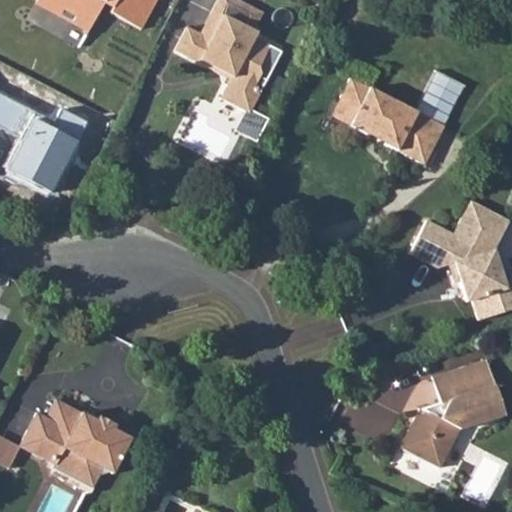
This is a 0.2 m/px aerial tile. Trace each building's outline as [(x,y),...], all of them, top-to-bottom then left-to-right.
[(113,17),(124,23),(135,0),(47,0),(43,6),(63,17),(66,12),(81,20),(78,26),(91,34),(105,6),(115,10),(113,17)] [(135,0),(124,23),(137,28),(151,0),(135,0)] [(178,28),(168,48),(223,77),(216,92),(245,106),(254,89),(253,78),(258,67),(254,61),(261,47),(245,39),(248,34),(244,32),(228,24),(237,5),(227,0),(210,0),(204,11),(192,35),(178,28)] [(237,5),(228,24),(244,32),(254,14),(237,5)] [(340,91),(332,107),(346,115),(345,118),(420,159),(438,121),(405,103),(345,72),(336,88),(340,91)] [(0,92),(0,124),(24,137),(7,171),(53,195),(91,123),(57,106),(50,118),(0,92)] [(506,304),(500,285),(488,245),(500,217),(460,198),(445,230),(420,217),(404,246),(433,263),(450,258),(462,297),(467,297),(473,314),(506,304)] [(511,282),(500,285),(506,304),(511,302),(511,282)] [(481,353),(460,360),(464,372),(476,369),(480,381),(489,378),(481,353)] [(464,372),(460,360),(429,371),(436,396),(415,404),(396,443),(436,463),(455,426),(498,410),(489,378),(480,381),(476,369),(464,372)] [(129,436),(54,398),(44,416),(35,412),(18,445),(52,463),(50,467),(91,487),(99,472),(106,470),(110,472),(129,436)]
